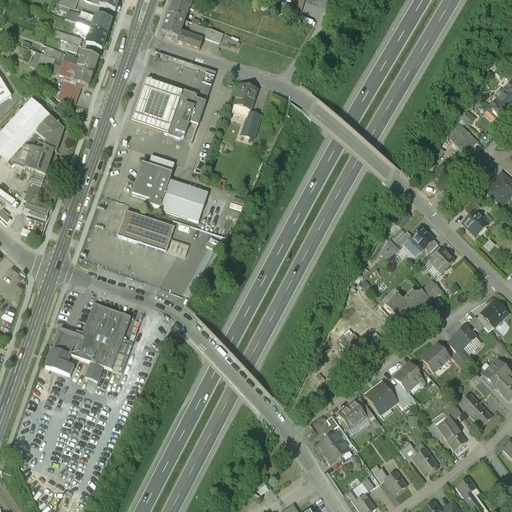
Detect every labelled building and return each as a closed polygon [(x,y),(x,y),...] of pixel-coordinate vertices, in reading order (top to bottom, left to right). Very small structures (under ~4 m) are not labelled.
[(118,0),(93,0),(92,5),(114,13),(118,0)] [(191,5),(176,0),(172,0),(167,16),(183,21),(187,10),(189,11),(191,5)] [(76,5),(65,1),(63,7),(71,9),(75,9),(76,5)] [(77,16),(68,13),(65,22),(66,22),(84,29),(86,23),(87,22),(76,18),(77,16)] [(183,21),(167,16),(161,34),(176,39),(174,44),(183,47),(186,37),(179,34),(182,24),(183,21)] [(111,22),(96,17),(93,25),(86,23),(84,29),(106,36),(111,22)] [(84,29),(66,22),(65,27),(74,30),(73,33),(81,35),(80,38),(87,41),(89,37),(82,35),(84,29)] [(106,36),(84,29),(82,35),(89,37),(87,41),(86,45),(101,50),(106,36)] [(73,38),(68,37),(66,43),(67,44),(78,48),(80,48),(82,43),(72,40),(73,38)] [(202,42),(186,37),(183,47),(199,52),(202,42)] [(78,48),(67,44),(65,51),(76,55),(78,48)] [(36,65),(49,72),(59,54),(47,47),(43,54),(42,54),(36,65)] [(98,60),(83,54),(80,62),(77,69),(93,74),(98,60)] [(73,59),(62,55),(61,57),(64,58),(62,63),(69,66),(77,69),(80,62),(73,60),(73,59)] [(69,66),(62,63),(59,71),(64,78),(69,66)] [(77,69),(74,76),(76,77),(74,83),(76,84),(75,87),(81,89),(82,86),(88,88),(93,74),(77,69)] [(71,81),(64,78),(61,89),(66,91),(62,102),(74,106),(81,89),(75,87),(76,84),(74,83),(71,82),(71,81)] [(0,80),(0,103),(10,97),(0,80)] [(164,136),(179,93),(146,81),(131,124),(164,136)] [(504,95),(495,104),(494,103),(487,111),(501,125),(509,117),(508,117),(510,115),(510,113),(511,110),(511,87),(510,85),(502,93),(504,95)] [(256,93),(240,87),(233,107),(242,110),(243,107),(250,110),(256,93)] [(195,97),(179,92),(179,93),(164,136),(179,142),(183,139),(189,124),(197,127),(205,104),(197,101),(195,97)] [(31,102),(0,135),(0,159),(11,169),(13,167),(24,170),(28,158),(20,150),(23,147),(35,134),(49,118),(31,102)] [(63,131),(49,118),(35,134),(45,143),(42,153),(23,147),(20,150),(28,158),(24,170),(44,177),(53,153),(55,154),(63,131)] [(461,129),(449,141),(464,157),(477,144),(461,129)] [(170,176),(141,166),(131,196),(150,203),(148,207),(159,211),(168,182),(170,176)] [(511,186),(500,176),(485,194),(500,207),(508,197),(511,199),(511,186)] [(208,196),(168,182),(159,211),(159,212),(198,225),(208,196)] [(41,189),(29,185),(23,202),(34,206),(41,189)] [(173,230),(125,214),(117,239),(164,255),(173,230)] [(488,227),(475,214),(462,227),(475,240),(488,227)] [(410,241),(407,244),(420,256),(433,243),(420,231),(410,241)] [(395,248),(390,252),(395,257),(400,253),(399,252),(407,244),(410,241),(406,237),(395,248)] [(488,252),(494,246),(488,241),(483,247),(488,252)] [(395,248),(390,243),(386,248),(390,252),(395,248)] [(442,252),(429,266),(441,278),(454,264),(442,252)] [(432,283),(427,287),(433,293),(438,288),(432,283)] [(435,296),(427,288),(424,291),(431,299),(435,296)] [(412,295),(401,307),(394,300),(386,309),(401,323),(403,324),(405,324),(408,323),(409,321),(410,319),(409,316),(412,315),(413,316),(414,317),(415,317),(416,316),(417,316),(418,315),(418,313),(418,312),(423,308),(425,310),(425,309),(416,300),(416,299),(412,295)] [(430,305),(420,295),(416,299),(416,300),(425,309),(430,305)] [(495,303),(481,316),(494,329),(508,316),(495,303)] [(94,308),(83,340),(72,336),(60,331),(52,351),(75,360),(90,366),(102,371),(109,373),(122,378),(133,348),(122,343),(130,321),(94,308)] [(494,329),(481,316),(476,321),(484,330),(489,335),(494,329)] [(476,321),(474,320),(469,325),(479,335),(484,330),(476,321)] [(475,341),(463,329),(451,340),(451,341),(463,353),(475,341)] [(463,353),(451,341),(447,345),(456,355),(465,365),(470,361),(463,353)] [(437,349),(421,363),(433,376),(448,362),(437,349)] [(75,360),(52,351),(45,370),(69,378),(75,360)] [(465,365),(456,355),(451,360),(461,371),(466,367),(465,365)] [(511,378),(498,364),(484,377),(495,389),(508,404),(511,400),(511,378)] [(102,371),(90,366),(84,380),(97,385),(102,371)] [(410,368),(403,373),(402,372),(393,381),(399,386),(405,393),(406,393),(414,385),(416,387),(421,382),(417,377),(417,376),(410,368)] [(495,389),(484,377),(479,381),(491,393),(495,389)] [(479,381),(477,379),(470,385),(474,390),(475,389),(486,400),(492,395),(491,393),(479,381)] [(421,382),(416,387),(419,390),(423,389),(424,385),(421,382)] [(389,396),(381,385),(374,391),(375,392),(366,400),(379,417),(395,404),(389,396)] [(405,393),(399,386),(394,390),(394,391),(408,407),(414,403),(406,393),(405,393)] [(408,407),(394,391),(389,396),(395,404),(401,413),(408,407)] [(491,419),(471,398),(461,408),(481,429),(491,419)] [(354,405),(338,417),(349,432),(366,420),(360,412),(354,405)] [(448,418),(457,412),(452,406),(443,414),(448,418)] [(373,419),(365,408),(360,412),(366,420),(368,423),(373,419)] [(436,428),(444,439),(456,430),(448,419),(436,428)] [(338,429),(331,420),(326,423),(333,433),(338,429)] [(309,430),(303,435),(307,441),(313,436),(309,430)] [(456,430),(444,439),(447,443),(459,434),(456,430)] [(459,434),(447,443),(454,453),(466,444),(459,434)] [(335,435),(316,449),(323,458),(341,444),(335,435)] [(511,443),(503,452),(511,461),(511,443)] [(341,444),(323,458),(330,467),(348,454),(341,444)] [(409,445),(407,444),(404,446),(405,448),(399,453),(409,466),(414,461),(414,460),(419,457),(410,445),(409,445)] [(419,457),(414,460),(414,461),(424,475),(436,467),(426,452),(419,457)] [(396,474),(384,482),(387,487),(399,478),(396,474)] [(399,478),(387,487),(394,497),(406,489),(399,478)] [(275,482),(265,488),(259,479),(251,485),(257,494),(261,491),(268,501),(281,492),(275,482)] [(468,481),(456,490),(463,500),(470,494),(476,491),(468,481)] [(470,494),(463,500),(469,508),(477,503),(470,494)] [(365,496),(353,505),(356,509),(368,501),(365,496)] [(368,501),(356,509),(358,511),(373,511),(375,511),(368,501)]
